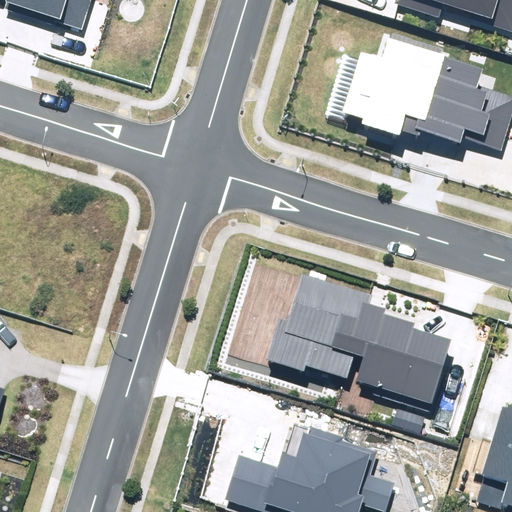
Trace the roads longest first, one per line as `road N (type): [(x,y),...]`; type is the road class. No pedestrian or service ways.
road 1 (residential): [(93,511),(199,160)]
road 2 (residential): [(511,256),(199,160)]
road 3 (residential): [(0,101),(199,160)]
road 4 (residential): [(199,160),(248,0)]
